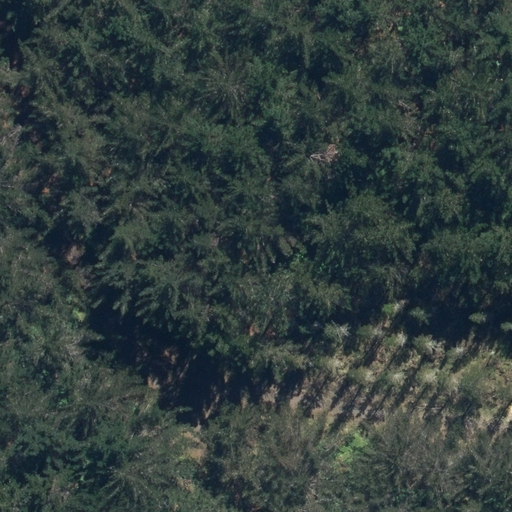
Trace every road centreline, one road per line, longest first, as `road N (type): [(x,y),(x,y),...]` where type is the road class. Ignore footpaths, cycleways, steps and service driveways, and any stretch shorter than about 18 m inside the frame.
road 1 (track): [(258,511),(218,470),(72,253),(0,24)]
road 2 (track): [(148,371),(511,421)]
